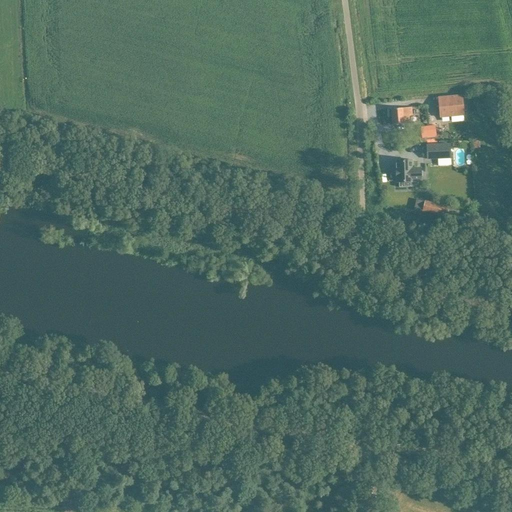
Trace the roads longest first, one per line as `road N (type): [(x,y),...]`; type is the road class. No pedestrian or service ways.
road 1 (unclassified): [(511,451),(172,395),(0,355)]
road 2 (unclassified): [(366,264),(345,0)]
